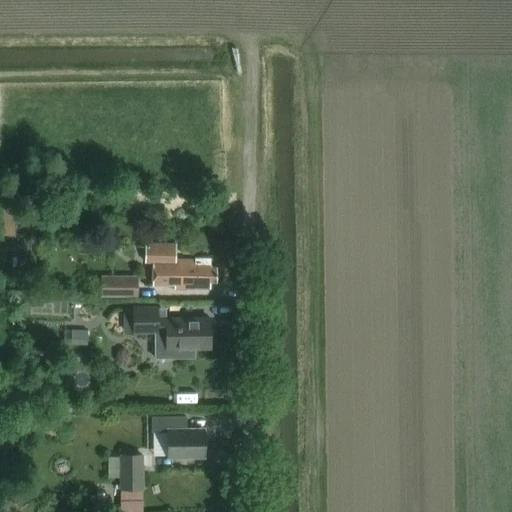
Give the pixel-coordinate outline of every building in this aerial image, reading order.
[(15,235),(15,206),(3,206),(2,234),(15,235)] [(145,243),(145,262),(152,262),(152,284),(175,284),(175,287),(211,288),(211,282),(218,282),(218,268),(211,267),(211,257),(195,257),(195,259),(176,258),(176,244),(145,243)] [(100,298),(136,298),(136,276),(100,277),(100,298)] [(136,308),(136,333),(168,333),(168,349),(168,358),(196,358),(196,348),(212,348),(211,318),(160,319),(160,308),(136,308)] [(206,430),(186,430),(186,415),(151,416),(152,431),(169,431),(169,456),(206,455),(206,430)] [(119,492),(120,511),(144,511),(144,492),(144,456),(119,456),(119,492)] [(19,508),(34,498),(26,488),(12,498),(19,508)]
